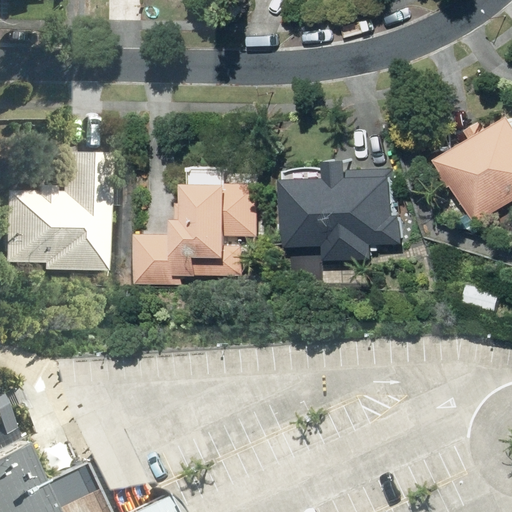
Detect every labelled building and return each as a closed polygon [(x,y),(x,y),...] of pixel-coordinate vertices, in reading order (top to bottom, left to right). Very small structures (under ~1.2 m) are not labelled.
[(511,125),(509,121),(434,167),(474,231),(511,207),(511,125)] [(110,270),(112,149),(61,149),(61,182),(38,182),(38,186),(5,186),(4,260),(43,261),(43,269),(110,270)] [(338,169),(297,168),(295,243),(329,243),(329,256),(378,257),(378,245),(409,246),(409,213),(398,213),(399,175),(361,174),(362,157),(338,156),(338,169)] [(182,231),(143,229),(141,283),(188,285),(189,274),(248,277),(250,235),(265,236),(268,182),(235,180),(235,165),(199,163),(197,201),(183,200),(182,231)] [(56,511),(24,444),(0,455),(0,511),(56,511)]
